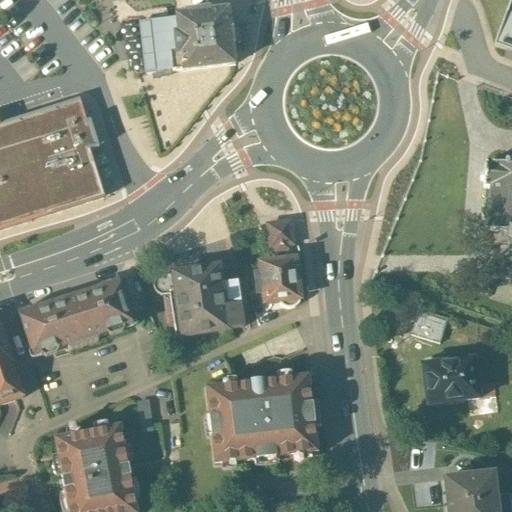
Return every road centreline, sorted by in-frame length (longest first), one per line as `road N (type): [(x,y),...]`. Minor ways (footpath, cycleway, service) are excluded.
road 1 (secondary): [(336,168),(339,296),(364,511)]
road 2 (residential): [(0,280),(136,228),(233,146),(271,129)]
road 3 (residential): [(42,511),(23,442),(163,379)]
road 4 (secondary): [(336,168),(359,161),(387,134),(394,95),(377,59)]
road 5 (residential): [(424,0),(460,14),(471,64),(511,79)]
